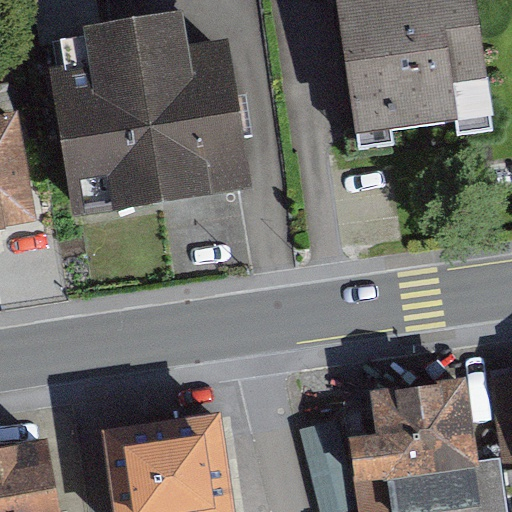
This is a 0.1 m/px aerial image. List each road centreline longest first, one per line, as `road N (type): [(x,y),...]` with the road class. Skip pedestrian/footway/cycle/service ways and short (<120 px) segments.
road 1 (tertiary): [(0,363),(256,324)]
road 2 (tertiary): [(256,324),(511,288)]
road 3 (unclassified): [(296,511),(256,324)]
